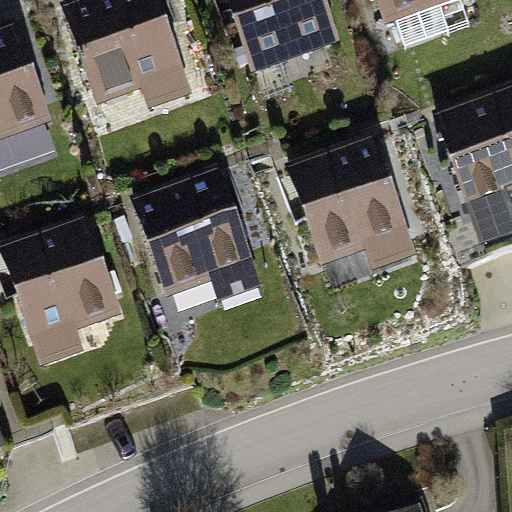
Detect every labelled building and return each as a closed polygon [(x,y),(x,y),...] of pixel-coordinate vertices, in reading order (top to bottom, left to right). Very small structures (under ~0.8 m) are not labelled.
[(165,0),(109,0),(88,8),(69,16),(108,118),(152,101),(158,116),(203,99),(165,0)] [(326,0),(224,0),(256,85),(294,71),(300,88),(352,69),(326,0)] [(384,0),(393,25),(462,0),(384,0)] [(25,31),(0,39),(0,155),(61,135),(25,31)] [(511,89),(437,116),(481,242),(511,231),(511,89)] [(377,143),(292,173),(323,260),(365,245),(372,265),(415,250),(377,143)] [(233,174),(142,206),(179,310),(224,294),(231,315),(277,299),(233,174)] [(89,227),(3,258),(46,377),(87,362),(81,346),(126,330),(89,227)] [(0,436),(0,462),(10,457),(0,436)]
